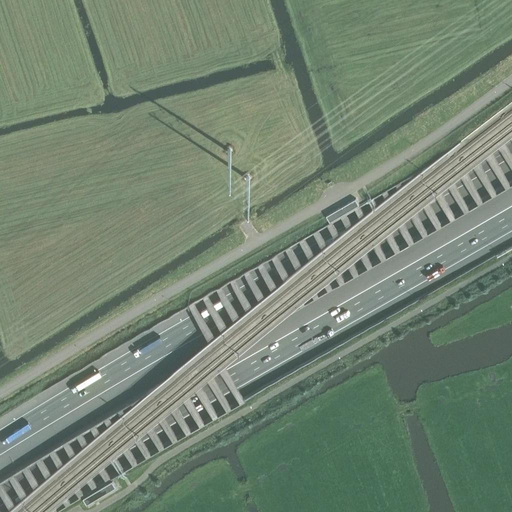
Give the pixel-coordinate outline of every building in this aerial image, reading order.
[(0,511),(9,511),(60,468),(158,387),(246,315),(336,242),(386,201),(429,167),(482,128),(511,105),(511,104),(481,127),(428,166),(327,225),(230,280),(144,331),(35,396),(0,417),(0,419),(36,398),(146,333),(191,306),(201,324),(211,342),(157,386),(97,422),(42,454),(0,480),(0,511)] [(76,489),(49,511),(61,511),(83,499),(133,468),(246,403),(368,332),(511,248),(511,245),(366,330),(246,400),(235,379),(228,366),(262,338),(291,314),(511,186),(511,138),(494,152),(402,222),(351,263),(262,337),(76,489)] [(225,149),(225,150),(225,151),(225,152),(226,153),(227,154),(228,154),(229,154),(230,154),(231,154),(232,153),(233,152),(233,151),(233,150),(233,149),(233,148),(232,148),(232,147),(231,147),(230,147),(230,146),(229,146),(228,146),(228,147),(227,147),(226,147),(226,148),(225,149)] [(359,203),(356,197),(327,213),(330,219),(359,203)] [(112,479),(83,497),(87,503),(116,485),(112,479)]
